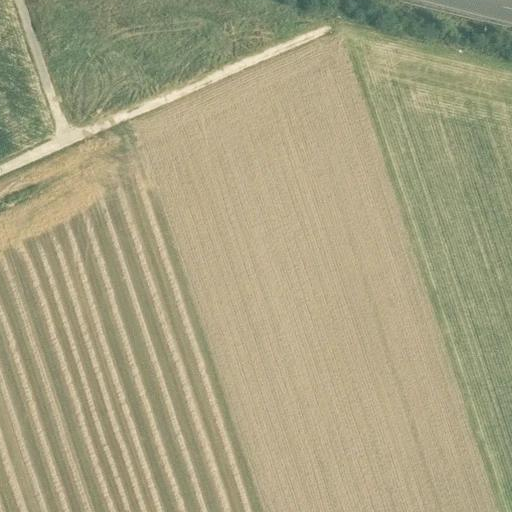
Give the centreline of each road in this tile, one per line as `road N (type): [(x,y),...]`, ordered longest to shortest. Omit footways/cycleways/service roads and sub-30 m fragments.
road 1 (track): [(325,28),(67,142)]
road 2 (track): [(18,0),(67,142)]
